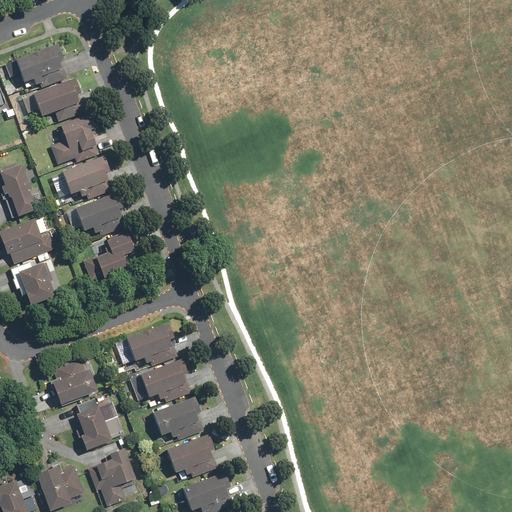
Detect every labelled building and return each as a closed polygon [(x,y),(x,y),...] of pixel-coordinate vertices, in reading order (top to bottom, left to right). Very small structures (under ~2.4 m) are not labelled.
[(61,47),(17,60),(25,85),(35,81),(37,88),(70,78),(61,47)] [(42,110),(45,117),(56,113),(58,120),(78,113),(76,106),(85,103),(76,79),(25,98),(30,114),(42,110)] [(0,105),(9,103),(2,83),(0,83),(0,105)] [(68,139),(54,144),(62,164),(77,158),(79,163),(97,156),(94,149),(100,147),(93,130),(102,126),(96,112),(62,126),(68,139)] [(81,192),(84,199),(117,185),(105,156),(64,173),(73,195),(81,192)] [(42,212),(24,160),(3,167),(8,182),(2,184),(6,197),(15,194),(23,218),(42,212)] [(97,234),(121,224),(119,220),(128,216),(118,191),(76,208),(86,233),(95,230),(97,234)] [(47,236),(40,219),(1,234),(14,268),(59,251),(53,234),(47,236)] [(138,247),(132,235),(109,245),(113,254),(100,259),(110,281),(134,270),(127,252),(138,247)] [(60,296),(46,261),(20,271),(34,306),(60,296)] [(145,365),(150,364),(152,368),(177,360),(173,347),(167,327),(130,339),(137,361),(143,359),(145,365)] [(185,360),(143,375),(151,399),(160,396),(162,401),(165,400),(167,405),(197,394),(185,360)] [(77,376),(56,384),(64,406),(103,392),(95,370),(87,372),(63,363),(60,370),(77,376)] [(115,441),(100,398),(79,405),(89,435),(83,437),(88,450),(115,441)] [(202,435),(199,425),(192,402),(153,414),(160,437),(169,434),(170,438),(176,436),(178,442),(202,435)] [(218,472),(214,461),(207,437),(167,449),(175,474),(183,472),(185,477),(190,475),(191,480),(218,472)] [(140,481),(128,447),(113,453),(115,459),(89,469),(98,495),(103,493),(109,509),(129,502),(124,487),(140,481)] [(46,494),(52,511),(53,511),(74,504),(72,499),(89,492),(79,466),(64,472),(61,466),(35,476),(43,495),(46,494)] [(226,490),(230,488),(226,474),(182,488),(190,511),(194,511),(200,510),(200,511),(210,511),(212,511),(210,504),(229,498),(226,490)] [(29,511),(26,500),(34,497),(29,483),(21,485),(19,481),(0,487),(0,504),(3,503),(5,511),(29,511)]
